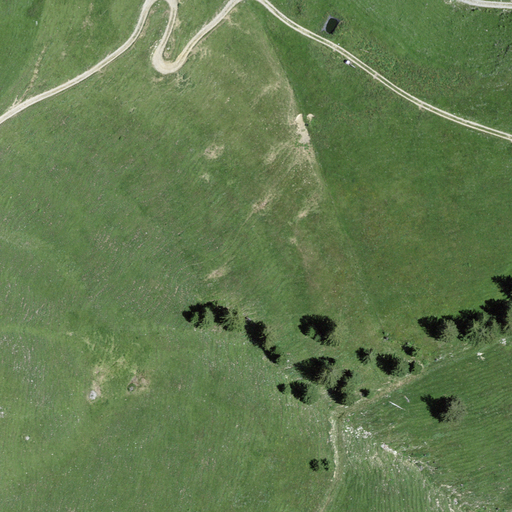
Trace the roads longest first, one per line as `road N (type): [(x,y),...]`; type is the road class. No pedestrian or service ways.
road 1 (track): [(263,0),(426,106),(511,137)]
road 2 (track): [(0,120),(115,55),(136,34),(150,0)]
road 3 (track): [(171,0),(158,58),(167,68),(235,0)]
